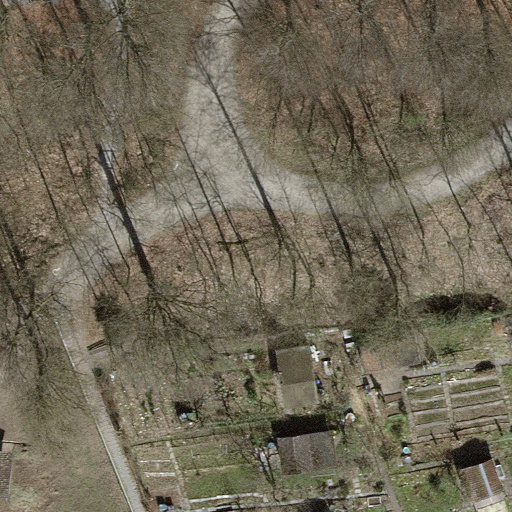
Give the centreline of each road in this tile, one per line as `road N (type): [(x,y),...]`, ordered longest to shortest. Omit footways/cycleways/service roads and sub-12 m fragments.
road 1 (track): [(511,139),(451,176),(388,200),(321,199),(270,183),(234,160),(214,96),(223,30),(242,0)]
road 2 (track): [(43,285),(234,160)]
